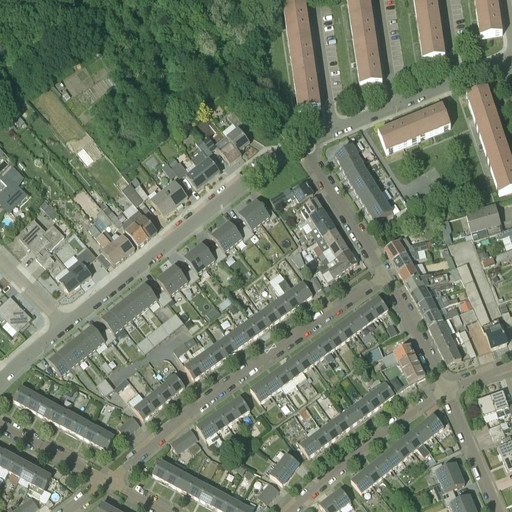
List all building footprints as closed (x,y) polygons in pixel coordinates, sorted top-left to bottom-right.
[(346,0),(350,21),(372,17),(369,0),(346,0)] [(413,0),(418,29),(440,26),(435,0),(413,0)] [(497,3),(475,6),(480,41),(502,37),(497,3)] [(288,45),(311,42),(306,8),(282,11),(288,45)] [(355,55),(377,52),(372,17),(350,21),(355,55)] [(440,26),(418,29),(423,63),(445,60),(440,26)] [(293,80),(315,76),(311,42),(288,45),(293,80)] [(377,52),(355,55),(360,89),(382,86),(377,52)] [(315,76),(293,80),(298,114),(320,111),(315,76)] [(477,132),(498,125),(487,93),(466,100),(477,132)] [(14,104),(12,106),(16,111),(20,107),(22,109),(27,105),(22,98),(14,104)] [(0,119),(6,126),(10,123),(14,119),(20,128),(24,125),(10,108),(0,117),(0,119)] [(410,123),(418,143),(450,130),(442,110),(410,123)] [(236,130),(242,126),(233,114),(227,119),(236,130)] [(386,156),(418,143),(410,123),(378,136),(386,156)] [(488,165),(509,158),(498,125),(477,132),(488,165)] [(229,144),(239,155),(244,151),(243,149),(248,145),(237,132),(226,140),(229,144)] [(203,145),(211,155),(217,150),(209,140),(203,145)] [(202,154),(191,163),(197,170),(208,185),(220,176),(215,170),(207,159),(212,156),(211,155),(203,145),(201,141),(195,145),(202,154)] [(229,144),(218,153),(230,168),(241,159),(239,155),(229,144)] [(334,159),(340,168),(341,169),(357,158),(358,158),(352,148),(334,159)] [(363,168),(364,167),(358,158),(357,158),(341,169),(340,168),(340,169),(346,178),(363,168)] [(511,165),(509,158),(488,165),(499,198),(511,193),(511,165)] [(167,166),(171,171),(178,166),(174,161),(167,166)] [(171,171),(176,178),(179,182),(179,181),(180,182),(187,175),(180,165),(178,166),(171,171)] [(171,182),(176,178),(171,171),(167,166),(162,171),(171,182)] [(345,179),(351,188),(368,177),(363,168),(346,178),(345,179)] [(24,181),(13,170),(0,182),(7,189),(0,195),(0,204),(7,211),(14,203),(17,206),(26,197),(19,189),(24,181)] [(197,170),(185,180),(192,188),(193,188),(197,194),(208,185),(197,170)] [(351,188),(357,197),(374,186),(368,177),(351,188)] [(135,192),(140,188),(141,187),(135,180),(129,185),(130,187),(135,192)] [(167,191),(166,189),(161,193),(176,211),(187,202),(174,185),(167,191)] [(292,203),(296,201),(299,206),(313,197),(306,186),(293,195),(290,189),(269,201),(275,211),(290,201),(292,203)] [(374,186),(357,197),(363,207),(380,195),(374,186)] [(144,204),(134,192),(135,192),(130,187),(122,194),(136,210),(144,204)] [(134,192),(144,204),(149,200),(140,188),(135,192),(134,192)] [(157,197),(158,198),(151,204),(164,220),(176,211),(161,193),(157,197)] [(369,216),(386,205),(380,195),(363,207),(369,216)] [(301,213),(306,222),(322,212),(316,202),(303,210),(304,211),(301,213)] [(95,215),(98,219),(107,229),(112,225),(102,214),(99,211),(100,211),(97,208),(96,208),(92,203),(90,205),(94,210),(96,214),(95,215)] [(272,223),(277,219),(269,209),(264,213),(256,203),(247,210),(261,227),(270,220),(272,223)] [(44,213),(49,208),(45,204),(40,209),(44,213)] [(392,214),(386,205),(369,216),(375,226),(392,214)] [(102,214),(112,225),(112,224),(118,231),(123,227),(107,209),(102,214)] [(261,227),(247,210),(238,217),(246,227),(242,231),(249,240),(254,237),(252,234),(261,227)] [(497,237),(503,236),(502,234),(500,227),(495,210),(465,218),(473,244),(497,237)] [(316,231),(329,222),(322,212),(306,222),(306,223),(298,228),(300,231),(308,226),(312,233),(316,231)] [(147,243),(157,235),(144,220),(138,213),(129,222),(134,228),(147,243)] [(280,218),(285,224),(292,219),(289,213),(280,218)] [(316,231),(322,241),(335,233),(329,222),(316,231)] [(41,267),(50,259),(51,257),(49,254),(64,239),(53,227),(45,234),(34,223),(24,233),(26,235),(20,241),(21,241),(30,250),(27,252),(28,253),(32,249),(40,257),(36,261),(41,267)] [(249,240),(242,231),(237,235),(229,225),(220,232),(234,249),(243,242),(244,244),(249,240)] [(105,253),(101,256),(114,270),(124,262),(102,237),(94,228),(88,233),(105,253)] [(134,228),(125,235),(138,251),(147,243),(134,228)] [(511,230),(502,234),(503,236),(497,237),(499,243),(505,240),(508,239),(511,249),(511,230)] [(219,249),(214,253),(222,262),(227,258),(225,256),(234,249),(220,232),(211,239),(219,249)] [(116,245),(106,233),(102,237),(124,262),(135,254),(122,240),(116,245)] [(322,255),(323,255),(329,251),(342,243),(335,233),(322,241),(301,255),(304,258),(318,248),(322,255)] [(392,265),(407,258),(418,255),(417,254),(428,252),(426,245),(411,248),(405,240),(393,248),(384,253),(392,265)] [(322,255),(318,258),(321,263),(325,260),(329,266),(334,263),(349,254),(342,243),(329,251),(323,255),(322,255)] [(222,262),(214,253),(210,257),(202,246),(193,254),(206,271),(215,264),(217,266),(222,262)] [(70,276),(80,288),(91,279),(86,273),(87,272),(86,271),(97,262),(88,251),(76,260),(78,263),(67,272),(70,276)] [(487,259),(484,253),(478,255),(480,261),(487,259)] [(206,271),(193,254),(184,261),(192,271),(187,275),(195,284),(200,280),(198,278),(206,271)] [(327,268),(329,273),(322,277),(328,286),(357,267),(349,254),(334,263),(329,266),(326,267),(327,268)] [(299,255),(291,261),(299,271),(304,267),(301,259),(299,255)] [(407,258),(392,265),(398,276),(412,269),(413,269),(410,263),(419,262),(418,255),(407,258)] [(50,259),(41,267),(46,272),(54,263),(50,259)] [(492,260),(482,264),(484,270),(495,266),(492,260)] [(455,270),(458,276),(469,272),(466,266),(455,270)] [(195,284),(187,275),(183,278),(174,268),(165,275),(179,292),(188,285),(190,288),(195,284)] [(419,279),(427,278),(426,277),(425,273),(417,275),(413,269),(412,269),(398,276),(405,288),(419,279)] [(461,281),(458,276),(455,270),(450,273),(454,284),(461,281)] [(458,276),(461,281),(461,282),(471,278),(469,272),(458,276)] [(179,292),(165,275),(157,282),(165,293),(160,296),(168,306),(172,302),(170,299),(179,292)] [(65,280),(64,279),(59,283),(63,288),(62,289),(64,291),(64,290),(69,297),(80,288),(70,276),(65,280)] [(426,277),(427,278),(419,279),(405,288),(411,299),(424,291),(448,286),(447,278),(432,281),(431,277),(426,277)] [(461,282),(463,288),(474,283),(471,278),(461,282)] [(309,283),(316,294),(322,290),(315,279),(309,283)] [(281,301),(290,314),(301,307),(292,293),(285,283),(278,287),(285,298),(281,301)] [(463,288),(466,294),(476,289),(474,283),(463,288)] [(292,293),(301,307),(312,299),(302,286),(292,293)] [(411,299),(417,310),(431,302),(442,299),(440,293),(453,290),(452,286),(448,286),(424,291),(411,299)] [(163,309),(168,306),(160,296),(155,300),(145,287),(136,294),(149,310),(158,303),(163,309)] [(466,294),(468,299),(478,295),(476,289),(466,294)] [(140,317),(149,310),(136,294),(127,301),(140,317)] [(468,299),(471,305),(481,301),(478,295),(468,299)] [(437,314),(451,306),(446,298),(442,299),(431,302),(417,310),(423,320),(437,314)] [(368,308),(377,321),(388,313),(378,300),(368,308)] [(23,314),(10,301),(0,311),(0,315),(18,334),(31,322),(23,314)] [(132,324),(140,317),(127,301),(119,307),(132,324)] [(270,309),(280,322),(290,314),(281,301),(270,309)] [(471,305),(473,311),(483,307),(481,301),(471,305)] [(465,315),(467,314),(472,311),(469,303),(461,307),(465,315)] [(235,306),(229,311),(233,317),(240,313),(235,306)] [(110,314),(123,331),(132,324),(119,307),(110,314)] [(473,311),(476,317),(485,313),(483,307),(473,311)] [(366,329),(377,321),(368,308),(357,316),(366,329)] [(260,317),(269,330),(280,322),(270,309),(260,316),(260,317)] [(428,332),(442,325),(443,324),(443,325),(449,322),(452,320),(458,318),(455,311),(440,318),(437,314),(423,320),(428,332)] [(472,325),(478,322),(476,317),(473,311),(467,314),(472,325)] [(478,322),(479,323),(488,319),(485,313),(476,317),(478,322)] [(104,334),(112,344),(116,340),(114,338),(123,331),(110,314),(101,321),(108,330),(104,334)] [(465,328),(472,325),(467,314),(460,317),(465,328)] [(511,319),(510,320),(508,314),(502,317),(506,330),(511,328),(511,319)] [(171,320),(179,330),(184,326),(176,316),(171,320)] [(356,336),(366,329),(357,316),(346,324),(356,336)] [(269,330),(260,317),(249,324),(258,338),(269,330)] [(458,318),(452,320),(456,329),(462,327),(458,318)] [(479,323),(481,328),(490,325),(488,319),(479,323)] [(166,324),(174,334),(179,330),(171,320),(166,324)] [(184,326),(187,331),(192,327),(189,322),(184,326)] [(490,325),(481,328),(484,337),(485,337),(491,353),(507,348),(501,330),(500,330),(498,322),(490,325)] [(161,328),(169,338),(174,334),(166,324),(161,328)] [(249,324),(238,332),(248,345),(258,338),(249,324)] [(345,344),(356,336),(346,324),(336,331),(345,344)] [(428,332),(434,344),(449,337),(443,325),(443,324),(442,325),(428,332)] [(156,331),(164,342),(169,338),(161,328),(156,331)] [(391,340),(397,336),(392,328),(386,331),(391,340)] [(107,348),(112,344),(104,334),(99,337),(92,329),(83,336),(96,352),(105,345),(107,348)] [(156,331),(151,335),(159,346),(164,342),(156,331)] [(334,352),(345,344),(336,331),(325,339),(334,352)] [(238,332),(227,339),(237,353),(248,345),(238,332)] [(464,345),(469,342),(465,333),(459,335),(464,345)] [(146,339),(154,349),(159,346),(151,335),(146,339)] [(75,343),(88,359),(96,352),(83,336),(75,343)] [(441,357),(455,350),(449,337),(434,344),(441,357)] [(154,349),(146,339),(141,343),(149,353),(154,349)] [(237,353),(227,339),(217,347),(226,360),(237,353)] [(324,359),(334,352),(325,339),(315,347),(324,359)] [(183,347),(187,353),(197,346),(192,340),(183,347)] [(464,345),(466,352),(470,361),(476,359),(469,342),(464,345)] [(66,350),(79,366),(88,359),(75,343),(66,350)] [(144,357),(149,353),(141,343),(136,347),(144,357)] [(187,353),(183,347),(173,354),(177,360),(187,353)] [(226,360),(217,347),(206,355),(215,368),(216,368),(226,360)] [(313,367),(324,359),(315,347),(304,355),(313,367)] [(382,376),(415,359),(410,348),(383,360),(382,361),(387,372),(381,375),(382,376)] [(57,356),(71,373),(79,366),(66,350),(57,356)] [(195,362),(205,376),(215,368),(206,355),(203,350),(193,357),(196,362),(195,362)] [(382,361),(383,360),(379,350),(365,356),(369,366),(382,361)] [(455,350),(441,357),(447,369),(461,362),(455,350)] [(302,375),(313,367),(304,355),(293,362),(302,375)] [(57,356),(49,364),(62,380),(71,373),(57,356)] [(415,359),(382,376),(396,397),(403,392),(402,391),(409,388),(425,380),(415,359)] [(163,380),(171,367),(160,361),(153,373),(163,380)] [(195,362),(184,370),(194,383),(205,376),(195,362)] [(292,383),(302,375),(293,362),(283,370),(292,383)] [(113,373),(106,364),(101,368),(108,376),(113,373)] [(281,390),(292,383),(283,370),(272,378),(281,390)] [(271,398),(281,390),(272,378),(261,386),(271,398)] [(165,387),(174,398),(184,390),(175,379),(165,387)] [(96,388),(101,393),(110,386),(105,381),(96,388)] [(126,381),(118,388),(122,393),(130,386),(126,381)] [(114,392),(110,386),(101,393),(105,399),(114,392)] [(260,406),(271,398),(261,386),(251,393),(260,406)] [(154,395),(164,407),(174,398),(165,387),(154,395)] [(385,387),(374,394),(383,406),(394,399),(385,387)] [(67,389),(63,396),(70,400),(74,392),(67,389)] [(14,404),(25,410),(33,396),(21,390),(14,404)] [(364,402),(372,414),(383,406),(374,394),(364,402)] [(144,404),(154,415),(164,407),(154,395),(144,404)] [(498,421),(498,420),(510,416),(503,395),(490,399),(496,415),(498,421)] [(25,410),(37,416),(44,402),(33,396),(25,410)] [(483,419),(496,415),(490,399),(478,403),(483,419)] [(239,422),(249,414),(240,401),(229,408),(239,422)] [(37,416),(49,423),(56,409),(44,402),(37,416)] [(353,410),(362,422),(372,414),(364,402),(353,410)] [(144,404),(134,412),(143,423),(154,415),(144,404)] [(228,429),(239,422),(229,408),(219,416),(228,429)] [(49,423),(60,429),(68,415),(56,409),(49,423)] [(298,414),(306,424),(313,420),(305,409),(298,414)] [(342,418),(351,430),(362,422),(353,410),(342,418)] [(60,429),(72,435),(79,421),(68,415),(60,429)] [(217,436),(228,429),(219,416),(208,423),(217,436)] [(127,423),(135,433),(140,429),(131,418),(127,423)] [(342,418),(332,425),(340,437),(351,430),(342,418)] [(423,427),(433,439),(443,430),(433,418),(423,427)] [(72,435),(83,441),(91,427),(79,421),(72,435)] [(122,427),(130,437),(135,433),(127,423),(123,426),(122,427)] [(206,444),(217,436),(208,423),(197,430),(206,444)] [(332,425),(321,433),(330,445),(340,437),(332,425)] [(83,441),(95,447),(102,433),(91,427),(83,441)] [(118,431),(117,431),(126,441),(130,437),(122,427),(118,431)] [(423,427),(413,435),(423,447),(433,439),(423,427)] [(491,437),(502,433),(500,427),(488,431),(491,437)] [(193,446),(198,442),(191,432),(186,436),(193,446)] [(102,433),(95,447),(107,454),(114,440),(102,433)] [(321,433),(310,441),(319,453),(330,445),(321,433)] [(502,433),(491,437),(493,443),(505,439),(504,436),(502,433)] [(430,456),(423,447),(413,435),(403,443),(413,455),(417,452),(424,461),(430,456)] [(188,450),(193,446),(186,436),(180,439),(188,450)] [(183,453),(188,450),(180,439),(175,443),(183,453)] [(310,441),(300,449),(303,452),(308,461),(319,453),(310,441)] [(177,457),(183,453),(175,443),(170,446),(177,457)] [(243,453),(236,443),(228,448),(235,458),(243,453)] [(402,464),(413,455),(403,443),(392,451),(402,464)] [(502,463),(511,458),(511,444),(497,451),(502,463)] [(193,458),(201,451),(196,446),(188,452),(193,458)] [(392,472),(402,464),(392,451),(382,460),(392,472)] [(6,473),(9,475),(16,461),(4,455),(0,462),(0,478),(3,480),(6,473)] [(278,468),(291,478),(299,468),(286,458),(278,468)] [(507,475),(511,473),(511,458),(502,463),(507,475)] [(382,480),(392,472),(382,460),(372,468),(382,480)] [(16,461),(9,475),(20,481),(28,467),(16,461)] [(153,478),(165,484),(172,470),(160,464),(153,478)] [(444,471),(442,465),(433,469),(431,471),(433,476),(436,475),(441,485),(461,477),(456,466),(444,471)] [(20,481),(32,487),(39,473),(28,467),(20,481)] [(235,473),(243,477),(245,472),(238,468),(235,473)] [(278,468),(270,479),(282,489),(291,478),(278,468)] [(372,489),(382,480),(372,468),(362,476),(372,489)] [(165,484),(176,490),(184,476),(172,470),(165,484)] [(248,472),(243,477),(248,483),(253,478),(248,472)] [(27,496),(39,503),(51,479),(39,473),(32,487),(27,496)] [(176,490),(188,497),(195,483),(184,476),(176,490)] [(361,497),(372,489),(362,476),(351,485),(361,497)] [(465,487),(461,477),(441,485),(445,495),(442,497),(444,502),(456,498),(453,492),(465,487)] [(207,489),(195,483),(188,497),(199,503),(207,489)] [(265,490),(275,499),(279,494),(269,486),(265,490)] [(199,503),(211,509),(218,495),(207,489),(199,503)] [(261,495),(271,503),(275,499),(265,490),(261,495)] [(338,511),(341,511),(350,505),(341,493),(330,501),(338,511)] [(211,509),(217,511),(224,511),(230,501),(218,495),(211,509)] [(261,495),(257,500),(266,508),(267,508),(271,503),(261,495)] [(458,503),(456,498),(444,502),(447,508),(450,507),(451,511),(466,511),(474,509),(470,498),(458,503)] [(21,507),(26,504),(31,501),(26,499),(21,507)] [(26,504),(31,511),(37,511),(39,511),(31,500),(31,501),(26,504)] [(224,511),(239,511),(242,507),(230,501),(224,511)] [(322,511),(338,511),(330,501),(320,509),(322,511)]
